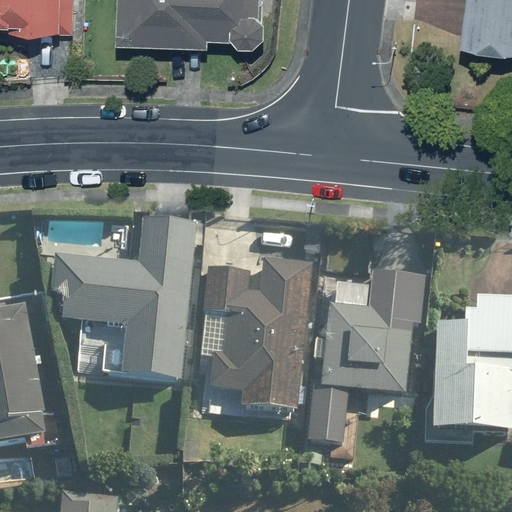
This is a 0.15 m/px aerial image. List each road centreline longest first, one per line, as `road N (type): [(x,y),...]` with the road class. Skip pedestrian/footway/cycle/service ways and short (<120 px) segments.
road 1 (residential): [(328,154),(0,146)]
road 2 (residential): [(511,174),(328,154)]
road 3 (residential): [(350,0),(328,154)]
